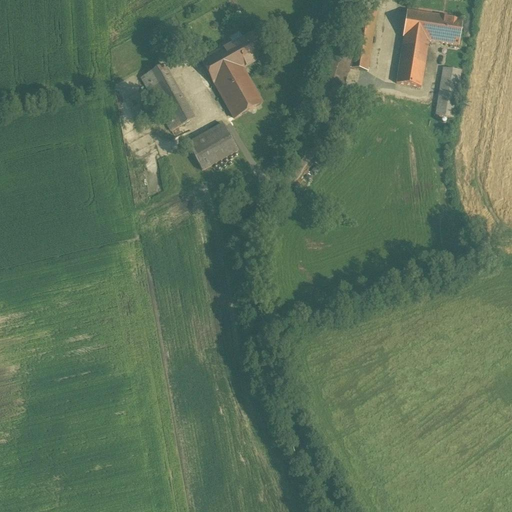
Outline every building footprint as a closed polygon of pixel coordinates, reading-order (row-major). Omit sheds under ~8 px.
[(378,0),(360,0),(360,6),(377,8),(378,0)] [(351,60),(330,53),(312,111),(334,118),(349,69),(367,72),(377,8),(360,6),(351,60)] [(432,17),(407,13),(403,38),(396,84),(421,88),(428,42),(432,17)] [(462,22),(432,17),(428,42),(458,47),(462,22)] [(178,29),(167,35),(176,51),(186,45),(183,39),(178,29)] [(251,34),(229,47),(242,70),(264,57),(251,34)] [(242,70),(229,47),(201,62),(214,85),(234,120),(262,104),(242,70)] [(193,120),(163,66),(141,79),(171,132),(193,120)] [(458,81),(442,79),(437,117),(452,119),(458,81)] [(223,126),(187,146),(202,172),(238,152),(223,126)]
